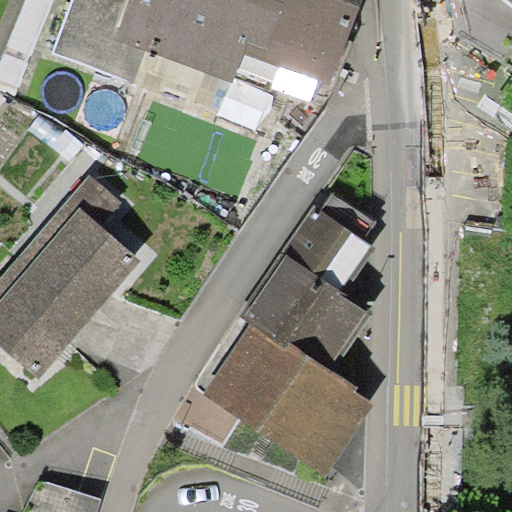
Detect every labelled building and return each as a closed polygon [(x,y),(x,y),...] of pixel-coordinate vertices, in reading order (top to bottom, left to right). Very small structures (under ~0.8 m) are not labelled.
[(359,0),(72,0),(52,52),(134,83),(147,50),(231,82),(243,53),(327,85),(359,0)] [(147,50),(134,83),(219,115),(231,82),(147,50)] [(20,256),(30,265),(80,208),(102,227),(122,204),(90,175),(20,256)] [(333,193),(321,210),(364,240),(375,223),(333,193)] [(313,205),(281,253),(343,295),(375,248),(364,240),(321,210),(313,205)] [(102,227),(80,208),(30,265),(91,318),(141,261),(102,227)] [(343,295),(281,253),(248,301),(250,303),(241,316),(252,323),(204,394),(325,476),(375,404),(355,390),(357,387),(332,370),(371,314),(343,295)] [(0,300),(30,265),(20,256),(0,278),(0,300)] [(91,318),(30,265),(0,300),(0,343),(39,377),(91,318)]
